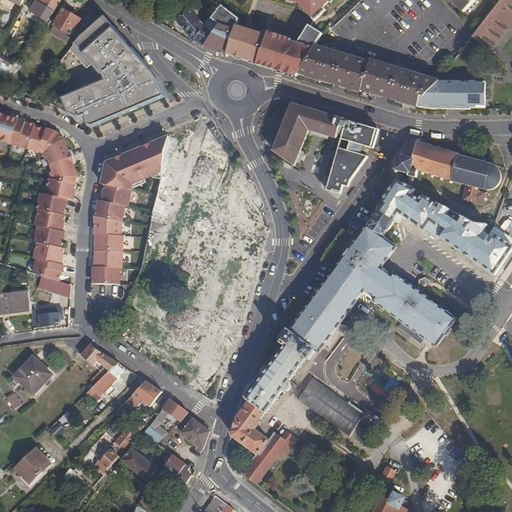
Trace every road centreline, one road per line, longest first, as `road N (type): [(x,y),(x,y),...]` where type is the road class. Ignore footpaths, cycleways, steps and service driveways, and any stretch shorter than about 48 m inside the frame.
road 1 (residential): [(272,288),(299,280),(402,133)]
road 2 (residential): [(85,332),(84,219),(95,144)]
road 3 (tertiary): [(238,112),(284,229),(272,288)]
road 4 (residential): [(221,423),(85,332)]
road 5 (tertiary): [(406,126),(277,88),(255,93)]
road 6 (tertiary): [(91,0),(223,79)]
road 7 (unknown): [(219,101),(168,236)]
road 8 (tertiary): [(221,423),(272,288)]
road 9 (residential): [(95,144),(217,95)]
road 10 (unknown): [(141,370),(53,461)]
